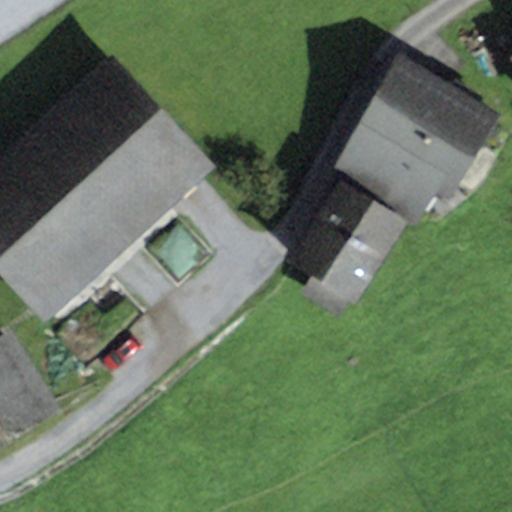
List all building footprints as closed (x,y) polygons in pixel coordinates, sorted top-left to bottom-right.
[(434,183),(444,189),(485,121),(469,110),(449,97),(402,65),(361,133),(342,174),(412,218),(434,183)] [(0,174),(0,259),(39,302),(194,161),(112,72),(0,174)] [(477,98),(457,85),(449,97),(469,110),(477,98)] [(398,223),(342,188),(297,259),(318,272),(351,293),(353,294),(398,223)] [(338,312),(351,293),(318,272),(306,291),(338,312)] [(0,447),(63,409),(18,338),(0,349),(0,447)]
